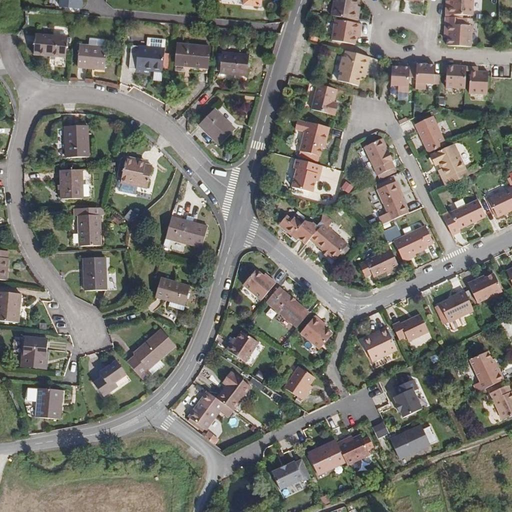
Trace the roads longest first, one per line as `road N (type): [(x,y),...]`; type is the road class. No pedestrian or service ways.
road 1 (residential): [(83,329),(16,209),(19,136),(37,101)]
road 2 (residential): [(240,211),(222,185),(134,108),(90,94),(37,101)]
road 3 (residential): [(460,264),(385,114),(359,118),(338,164)]
road 4 (residential): [(303,0),(240,211)]
road 5 (residential): [(240,211),(195,352),(151,409)]
road 6 (residential): [(151,409),(107,430),(0,449)]
road 7 (residential): [(240,211),(268,245),(342,303),(357,306)]
road 8 (residential): [(224,464),(347,402)]
